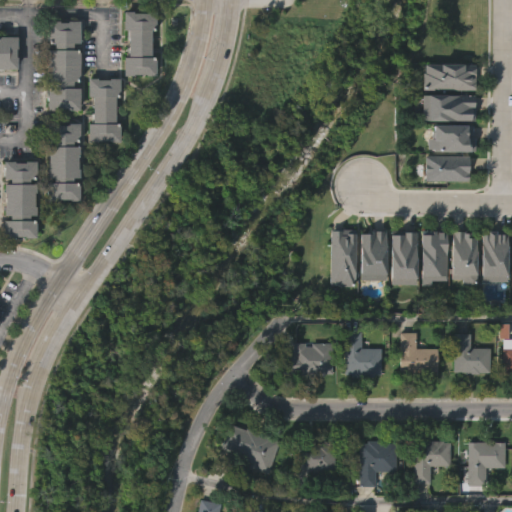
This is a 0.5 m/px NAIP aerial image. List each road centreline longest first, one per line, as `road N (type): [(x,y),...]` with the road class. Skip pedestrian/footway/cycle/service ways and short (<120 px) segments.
road 1 (secondary): [(14,511),(36,380),(210,100),(230,0)]
road 2 (secondary): [(202,0),(192,64),(172,108),(21,335),(0,381)]
road 3 (residential): [(235,377),(282,409),(511,409)]
road 4 (residential): [(175,511),(207,409),(288,319)]
road 5 (residential): [(502,0),(501,210)]
road 6 (residential): [(511,209),(374,205),(347,183)]
